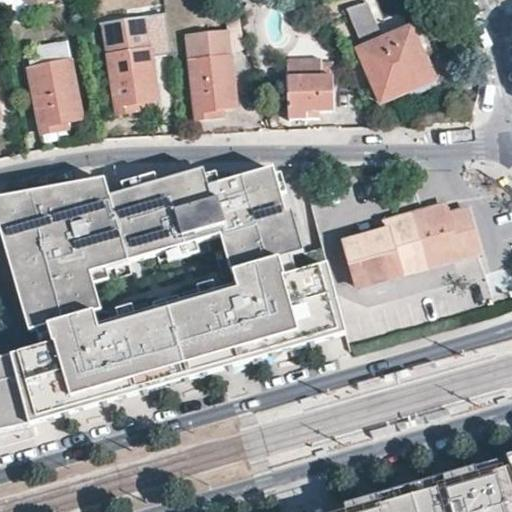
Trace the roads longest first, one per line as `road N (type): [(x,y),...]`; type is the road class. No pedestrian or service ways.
road 1 (primary): [(511,328),(0,473)]
road 2 (residential): [(0,173),(128,153),(352,153),(507,141)]
road 3 (primary): [(162,511),(511,410)]
